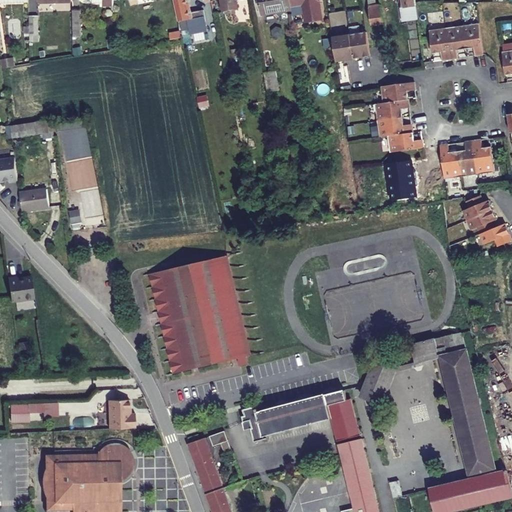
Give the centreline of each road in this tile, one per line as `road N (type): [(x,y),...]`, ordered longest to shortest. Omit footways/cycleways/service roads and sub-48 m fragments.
road 1 (residential): [(199,511),(155,398),(125,347),(0,214)]
road 2 (residential): [(491,95),(483,80),(462,70),(440,76),(429,90),(428,108),(440,127),(479,127)]
